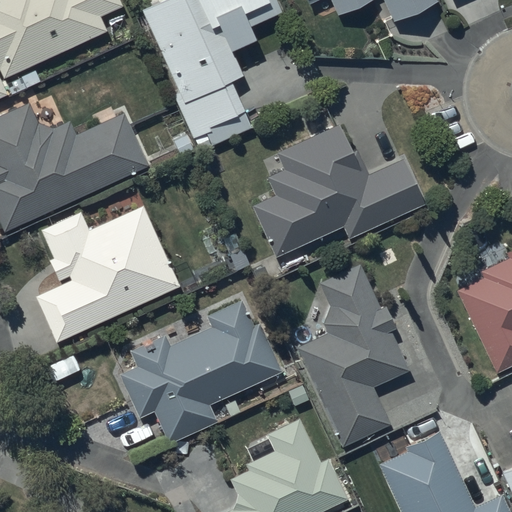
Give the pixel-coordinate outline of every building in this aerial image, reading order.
[(0,0),(0,92),(1,92),(0,89),(0,74),(101,30),(94,15),(117,5),(115,0),(0,0)] [(161,0),(141,9),(177,91),(171,93),(189,134),(173,140),(180,157),(251,126),(231,80),(240,76),(230,51),(253,41),(247,27),(281,13),(275,0),(161,0)] [(303,0),(307,6),(320,0),(329,0),(336,15),(371,0),(382,0),(392,21),(436,2),(435,0),(303,0)] [(0,225),(2,230),(147,165),(123,112),(74,134),(68,121),(52,128),(36,123),(27,102),(0,114),(0,225)] [(271,194),(248,204),(272,259),(341,229),(346,240),(422,207),(402,160),(367,175),(355,150),(349,152),(337,126),(275,152),(282,169),(264,177),(271,194)] [(177,287),(140,206),(87,231),(78,213),(40,230),(53,257),(47,259),(57,281),(67,276),(69,280),(32,297),(54,343),(177,287)] [(482,277),(457,289),(495,371),(511,362),(511,249),(505,252),(508,257),(479,271),(482,277)] [(327,333),(297,347),(342,443),(384,424),(367,387),(405,369),(386,328),(392,325),(384,307),(378,309),(357,265),(319,283),(330,306),(322,323),(327,333)] [(134,366),(118,373),(138,418),(153,411),(167,445),(215,423),(207,405),(279,372),(258,323),(252,326),(241,300),(205,317),(209,327),(168,345),(163,335),(127,351),(134,366)] [(229,509),(223,511),(319,511),(346,500),(327,459),(319,462),(299,418),(265,434),(272,450),(243,463),(247,470),(228,479),(235,493),(229,509)] [(508,511),(500,494),(473,506),(439,432),(405,448),(407,451),(377,464),(398,511),(508,511)] [(511,465),(500,471),(511,496),(511,465)]
